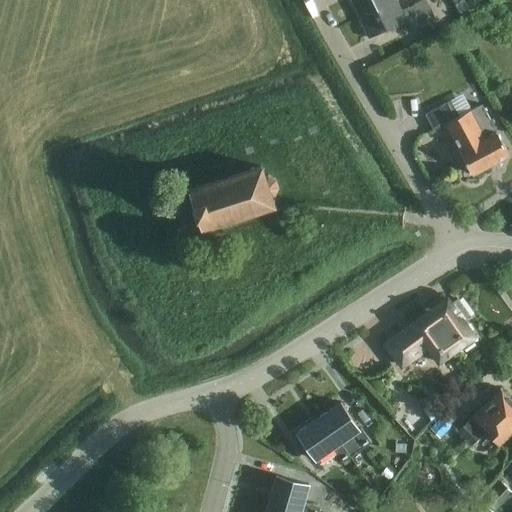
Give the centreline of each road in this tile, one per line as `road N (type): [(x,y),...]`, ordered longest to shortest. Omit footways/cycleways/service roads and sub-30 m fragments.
road 1 (residential): [(458,252),(314,0)]
road 2 (tertiary): [(218,394),(458,252)]
road 3 (tertiary): [(27,511),(101,442),(153,411),(218,394)]
road 4 (residential): [(212,511),(226,454),(218,394)]
